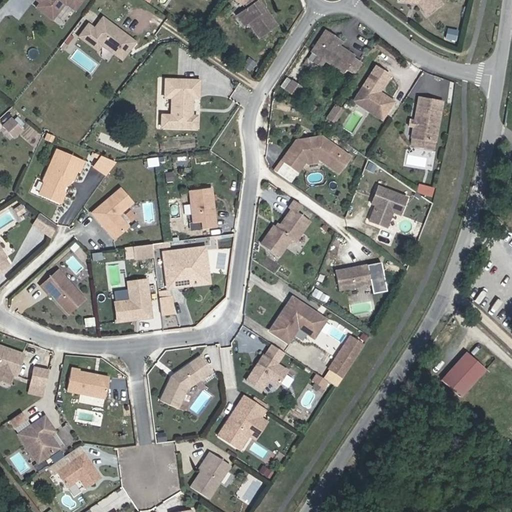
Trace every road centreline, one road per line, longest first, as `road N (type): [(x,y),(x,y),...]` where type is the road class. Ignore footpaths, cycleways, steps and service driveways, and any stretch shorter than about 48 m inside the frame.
road 1 (unclassified): [(497,78),(456,266),(425,332),(309,511)]
road 2 (residential): [(319,6),(254,107),(242,255),(228,319),(208,334),(132,345)]
road 3 (unclassified): [(348,1),(429,60),(497,78)]
road 4 (residential): [(132,345),(148,487)]
road 5 (residential): [(132,345),(66,344),(0,315)]
road 6 (unknown): [(251,175),(368,234)]
